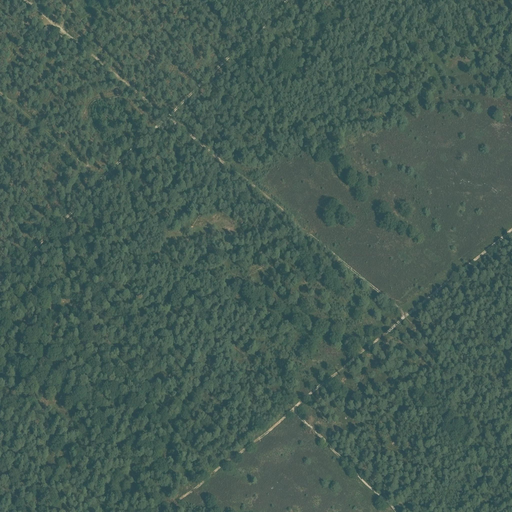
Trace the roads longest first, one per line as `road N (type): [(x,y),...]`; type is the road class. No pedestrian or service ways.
road 1 (unknown): [(167,511),(511,232)]
road 2 (track): [(0,290),(169,121)]
road 3 (track): [(169,121),(24,0)]
road 4 (track): [(169,121),(286,0)]
road 5 (track): [(104,184),(0,95)]
